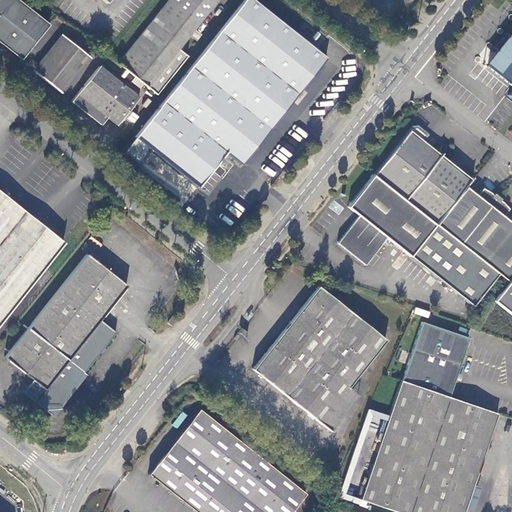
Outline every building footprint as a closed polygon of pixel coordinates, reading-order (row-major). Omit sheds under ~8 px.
[(0,0),(0,43),(4,46),(21,60),(49,25),(18,0),(0,0)] [(168,0),(117,63),(156,94),(187,55),(178,48),(215,0),(168,0)] [(324,60),(248,0),(244,0),(135,138),(196,186),(224,152),(240,164),(324,60)] [(511,32),(484,66),(511,87),(506,95),(511,99),(511,32)] [(61,93),(90,57),(66,37),(37,72),(61,93)] [(139,98),(100,66),(72,100),(102,124),(108,117),(117,125),(139,98)] [(127,119),(135,123),(138,115),(131,112),(127,119)] [(409,131),(373,176),(435,225),(464,184),(469,177),(423,141),(428,135),(416,125),(410,126),(409,128),(409,131)] [(386,240),(409,257),(435,225),(373,176),(372,175),(347,208),(357,216),(336,243),(364,267),(386,240)] [(511,222),(503,215),(507,208),(504,203),(501,199),(494,193),(489,189),(481,185),(475,193),(464,184),(435,225),(497,273),(507,281),(511,275),(511,222)] [(0,236),(22,209),(0,191),(0,236)] [(0,317),(62,241),(22,209),(0,236),(0,317)] [(435,225),(409,257),(429,273),(471,306),(497,273),(435,225)] [(88,254),(5,357),(33,380),(23,392),(53,416),(87,374),(84,372),(116,332),(100,319),(127,285),(88,254)] [(493,300),(511,315),(511,275),(507,281),(493,300)] [(319,422),(349,387),(386,339),(318,285),(316,288),(252,369),(282,393),(319,422)] [(171,326),(177,319),(172,315),(166,323),(171,326)] [(401,380),(359,499),(396,511),(464,511),(497,412),(449,396),(469,337),(422,321),(401,380)] [(358,395),(349,387),(319,422),(329,430),(358,395)] [(288,511),(303,493),(198,409),(147,474),(194,511),(288,511)]
